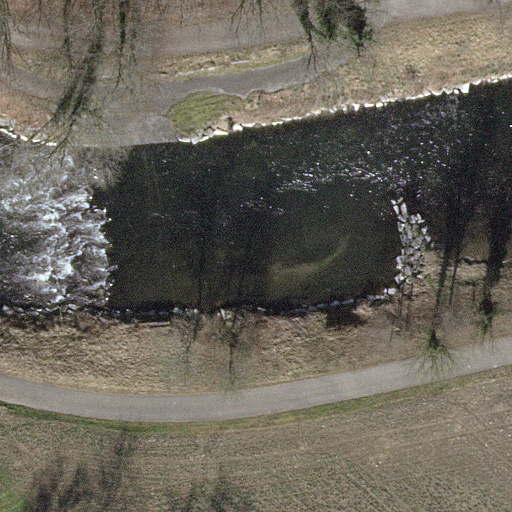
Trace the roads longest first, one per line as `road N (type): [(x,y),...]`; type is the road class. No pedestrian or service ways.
road 1 (track): [(0,387),(120,414),(268,403),(511,349)]
road 2 (track): [(439,0),(130,45),(0,31)]
